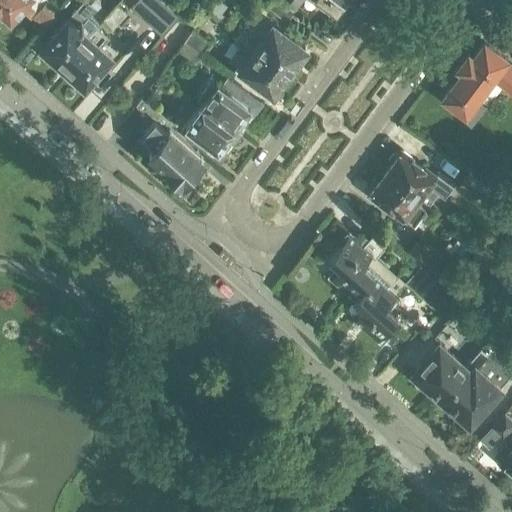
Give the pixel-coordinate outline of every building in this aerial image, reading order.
[(45,0),(0,0),(0,13),(10,23),(25,6),(36,14),(47,1),(45,0)] [(60,65),(65,70),(96,28),(99,25),(90,16),(101,4),(96,0),(85,0),(68,19),(68,18),(41,49),(51,57),(49,63),(55,68),(60,65)] [(139,0),(132,9),(162,36),(179,17),(159,0),(139,0)] [(217,0),(209,10),(225,22),(228,19),(222,14),(227,7),(218,0),(217,0)] [(269,0),(265,7),(287,24),(295,13),(277,0),(269,0)] [(319,0),(337,13),(345,0),(319,0)] [(47,1),(36,14),(33,17),(45,27),(55,15),(54,14),(58,11),(47,1)] [(127,14),(117,5),(101,22),(111,31),(127,14)] [(240,35),(288,71),(305,49),(272,24),(272,25),(263,17),(253,31),(247,26),(240,35)] [(96,28),(65,70),(73,77),(71,82),(77,87),(82,85),(85,87),(92,79),(100,86),(112,73),(104,66),(112,57),(102,48),(109,40),(96,28)] [(185,40),(202,53),(209,44),(192,32),(185,40)] [(288,71),(240,35),(234,43),(240,48),(230,61),(240,68),(240,69),(272,93),(288,71)] [(178,51),(195,63),(202,53),(185,41),(178,51)] [(465,58),(492,79),(511,93),(511,67),(504,62),(506,60),(483,43),(472,59),(467,55),(465,58)] [(492,79),(465,58),(454,74),(458,77),(442,99),(470,119),(481,104),(476,101),(492,79)] [(202,104),(234,128),(250,106),(237,97),(242,90),(230,81),(225,87),(218,82),(202,104)] [(184,179),(192,186),(203,174),(195,167),(203,157),(171,128),(174,124),(149,103),(142,112),(136,107),(123,125),(134,133),(137,128),(144,133),(138,139),(150,150),(149,151),(182,181),(184,179)] [(234,128),(202,104),(186,126),(193,131),(188,137),(200,147),(205,140),(218,150),(234,128)] [(384,172),(419,199),(423,193),(433,201),(438,194),(444,198),(455,185),(439,172),(435,177),(401,150),(398,154),(393,155),(389,161),(389,165),(384,172)] [(416,203),(419,199),(384,172),(380,178),(375,179),(370,185),(371,190),(368,194),(403,220),(404,219),(414,227),(426,211),(416,203)] [(461,184),(499,209),(505,198),(468,173),(461,184)] [(352,298),(373,275),(362,266),(372,255),(349,234),(328,257),(339,267),(330,278),(352,298)] [(407,255),(421,267),(438,283),(443,288),(452,278),(431,259),(415,246),(407,255)] [(422,300),(438,283),(421,267),(405,284),(422,300)] [(396,295),(373,275),(352,298),(363,308),(353,319),(376,340),(397,317),(386,307),(396,295)] [(443,288),(438,283),(422,300),(448,324),(464,308),(454,298),(443,288)] [(442,401),(484,353),(481,350),(465,367),(439,343),(412,374),(415,377),(414,378),(414,379),(414,381),(414,382),(414,384),(415,385),(416,386),(417,387),(418,387),(420,387),(421,387),(422,387),(423,386),(424,385),(442,401)] [(485,354),(484,353),(442,401),(455,412),(455,413),(454,414),(454,416),(454,417),(454,418),(454,419),(455,421),(456,422),(457,422),(458,423),(459,423),(461,423),(462,423),(463,422),(464,422),(465,421),(469,424),(511,374),(511,371),(489,351),(485,354)] [(489,430),(501,442),(511,430),(511,424),(503,416),(489,430)] [(511,471),(511,439),(498,456),(510,467),(511,471)]
